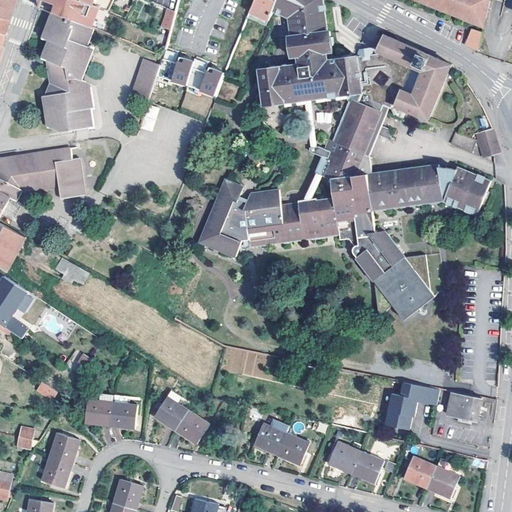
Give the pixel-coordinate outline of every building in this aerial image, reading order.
[(15,0),(0,0),(0,7),(12,10),(15,0)] [(42,0),(40,8),(53,13),(93,27),(94,26),(101,6),(80,0),(42,0)] [(80,0),(101,6),(110,10),(112,5),(114,0),(80,0)] [(382,111),(388,113),(390,109),(392,110),(394,105),(430,120),(453,65),(386,36),(379,51),(380,52),(380,55),(373,55),(369,62),(361,56),(331,60),(329,53),(335,52),(332,32),(329,32),(324,0),(279,0),(274,11),(290,18),(293,38),(291,38),(295,59),(300,58),(301,65),(262,71),(267,107),(287,104),(349,95),(349,98),(350,100),(354,102),(355,99),(358,101),(340,142),(338,141),(331,139),(327,149),(332,151),(330,157),(325,155),(318,171),(334,178),(336,197),(318,199),(318,197),(300,200),(301,202),(281,205),(279,189),(251,192),(248,198),(241,194),(245,186),(225,178),(199,242),(236,257),(241,241),(250,240),(251,245),(341,234),(341,237),(347,236),(356,246),(356,247),(355,248),(355,249),(355,250),(355,252),(358,256),(356,258),(374,281),(378,312),(385,312),(392,305),(404,320),(436,294),(431,288),(426,254),(406,256),(387,232),(377,233),(374,210),(444,202),(479,216),(493,182),(458,168),(457,171),(441,167),(441,163),(373,171),(371,154),(366,151),(382,111)] [(257,0),(251,13),(270,21),(274,11),(279,0),(257,0)] [(420,0),(485,26),(490,0),(420,0)] [(0,7),(0,16),(9,19),(12,10),(0,7)] [(177,12),(170,9),(162,34),(170,37),(177,13),(177,12)] [(249,17),(268,26),(270,21),(251,13),(251,12),(249,17)] [(93,27),(53,13),(44,38),(50,40),(44,58),(48,59),(50,82),(47,97),(46,97),(50,126),(62,125),(63,132),(91,128),(94,127),(91,109),(93,109),(90,90),(87,90),(87,80),(83,79),(94,47),(89,45),(95,27),(93,27)] [(9,19),(0,16),(0,32),(4,34),(6,26),(9,19)] [(477,51),(483,33),(472,29),(465,46),(477,51)] [(161,65),(157,78),(171,83),(171,85),(186,90),(187,88),(201,94),(200,96),(214,101),(225,75),(211,70),(208,76),(203,74),(206,65),(195,61),(194,63),(180,58),(177,64),(172,63),(175,54),(165,51),(165,53),(164,56),(161,65)] [(369,62),(373,55),(370,52),(364,52),(361,56),(369,62)] [(157,78),(161,65),(144,60),(132,96),(149,102),(157,78)] [(287,108),(349,98),(349,95),(287,104),(287,108)] [(354,102),(338,141),(340,142),(358,101),(355,99),(354,102)] [(371,154),(388,113),(382,111),(366,151),(371,154)] [(317,112),(316,121),(331,122),(331,113),(317,112)] [(485,142),(480,144),(484,158),(492,156),(502,152),(500,146),(497,138),(492,128),(481,131),(485,142)] [(485,142),(481,131),(476,133),(480,144),(485,142)] [(471,152),(476,140),(457,132),(452,144),(471,152)] [(0,174),(19,185),(30,191),(61,186),(63,200),(85,196),(80,159),(73,160),(72,149),(1,159),(0,160),(0,174)] [(0,218),(11,198),(19,185),(0,174),(0,218)] [(19,185),(11,198),(18,202),(23,192),(30,191),(19,185)] [(0,266),(8,272),(27,238),(0,223),(0,266)] [(60,259),(55,270),(64,273),(62,278),(84,286),(90,270),(60,259)] [(12,331),(24,339),(24,338),(27,340),(28,337),(26,335),(29,330),(12,318),(29,291),(6,276),(0,286),(0,323),(4,325),(6,327),(12,331)] [(24,339),(12,331),(7,338),(19,346),(24,339)] [(245,363),(239,361),(237,372),(272,380),(277,358),(247,351),(245,363)] [(87,368),(92,359),(86,355),(81,364),(87,368)] [(55,398),(59,392),(44,382),(40,388),(55,398)] [(393,394),(387,424),(412,428),(415,412),(417,413),(419,402),(438,406),(441,390),(405,383),(402,396),(393,394)] [(478,421),(483,398),(447,391),(442,414),(478,421)] [(176,432),(189,413),(179,406),(183,399),(173,392),(168,399),(164,405),(160,402),(155,408),(160,412),(156,418),(176,432)] [(111,427),(114,396),(101,394),(100,402),(88,401),(86,424),(111,427)] [(114,396),(111,427),(136,430),(138,407),(130,406),(130,398),(114,396)] [(189,413),(176,432),(197,445),(210,427),(189,413)] [(319,422),(317,431),(325,433),(327,425),(319,422)] [(278,455),(287,434),(265,424),(256,445),(278,455)] [(21,437),(33,440),(35,433),(22,430),(21,437)] [(61,460),(73,464),(81,441),(59,434),(51,457),(61,460)] [(287,434),(278,455),(301,465),(310,444),(287,434)] [(33,440),(21,437),(20,444),(32,447),(33,440)] [(353,473),(362,452),(339,442),(330,463),(353,473)] [(362,452),(353,473),(375,483),(385,462),(362,452)] [(61,460),(51,457),(44,480),(66,488),(73,464),(61,460)] [(428,489),(437,468),(414,457),(405,478),(428,489)] [(437,468),(428,489),(451,499),(460,478),(451,474),(455,465),(441,459),(437,468)] [(397,466),(389,463),(385,470),(393,474),(397,466)] [(0,488),(11,490),(12,484),(0,481),(0,480),(0,488)] [(115,504),(138,511),(144,487),(122,480),(115,504)] [(11,490),(0,488),(0,495),(9,497),(11,490)] [(172,510),(180,511),(182,496),(175,495),(172,510)] [(53,511),(55,503),(31,500),(29,511),(53,511)] [(216,511),(218,505),(195,500),(192,511),(216,511)]
